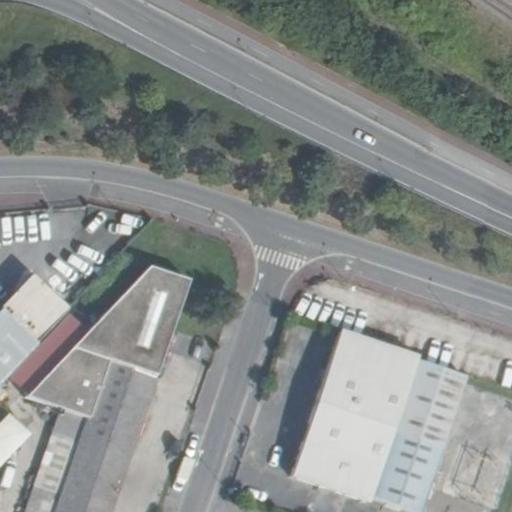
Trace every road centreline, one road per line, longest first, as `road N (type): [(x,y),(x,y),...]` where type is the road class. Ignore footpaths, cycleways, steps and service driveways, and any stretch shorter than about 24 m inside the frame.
road 1 (tertiary): [(511,213),(132,23)]
road 2 (residential): [(288,224),(191,511)]
road 3 (tertiary): [(0,170),(129,175),(288,224)]
road 4 (tertiary): [(288,224),(511,302)]
